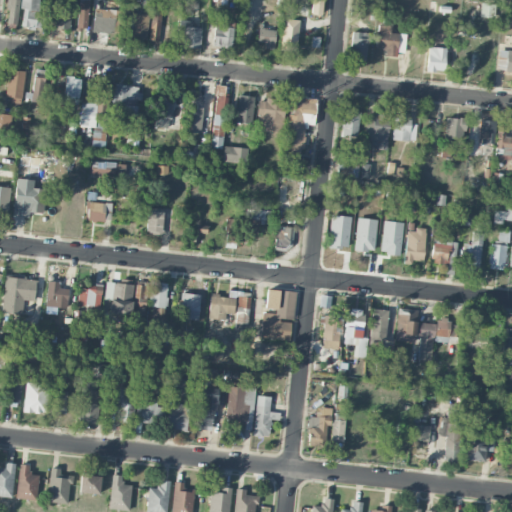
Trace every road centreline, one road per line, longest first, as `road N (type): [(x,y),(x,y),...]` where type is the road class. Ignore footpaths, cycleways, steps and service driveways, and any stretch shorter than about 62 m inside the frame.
road 1 (residential): [(511,103),(0,46)]
road 2 (residential): [(511,300),(0,244)]
road 3 (residential): [(342,0),(291,467)]
road 4 (residential): [(291,467),(0,435)]
road 5 (residential): [(511,492),(291,467)]
